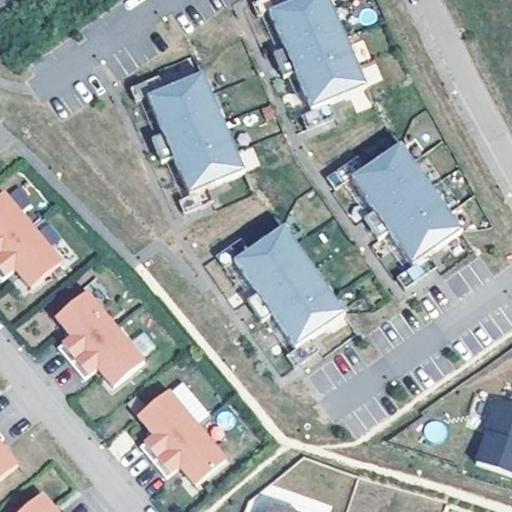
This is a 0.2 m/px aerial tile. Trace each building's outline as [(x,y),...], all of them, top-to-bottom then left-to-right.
[(268,0),(247,9),(253,23),(271,15),(289,7),(285,0),(268,0)] [(305,0),(289,7),(271,15),(287,52),(275,57),(285,80),(297,75),(313,113),(332,105),(369,89),(330,0),(305,0)] [(168,92),(150,100),(166,137),(155,141),(164,164),(176,159),(192,198),(248,174),(206,76),(168,92)] [(132,91),(138,105),(150,100),(168,92),(162,78),(132,91)] [(313,113),(295,121),(301,135),(338,119),(332,105),(313,113)] [(369,170),(352,182),(376,215),(365,222),(380,242),(390,235),(414,269),(430,258),(464,234),(402,147),(369,170)] [(328,181),(336,193),(352,182),(369,170),(360,158),(328,181)] [(186,217),(216,204),(210,190),(180,203),(186,217)] [(0,258),(34,231),(5,196),(0,199),(0,258)] [(253,252),(237,263),(260,296),(250,303),(264,323),(274,316),(298,351),(348,316),(286,228),(253,252)] [(34,231),(0,258),(0,280),(3,283),(16,272),(32,291),(63,266),(34,231)] [(217,258),(226,271),(237,263),(253,252),(244,239),(217,258)] [(414,269),(398,281),(406,292),(439,270),(430,258),(414,269)] [(73,339),(59,351),(72,366),(116,330),(87,295),(57,320),(73,339)] [(116,330),(72,366),(85,382),(99,371),(115,390),(145,364),(116,330)] [(298,351),(288,358),(297,370),(323,352),(314,340),(298,351)] [(155,438),(142,450),(155,465),(199,428),(170,394),(139,419),(155,438)] [(478,465),(511,476),(511,405),(497,400),(486,433),(488,434),(478,465)] [(429,420),(422,437),(441,444),(447,427),(429,420)] [(199,428),(155,465),(168,481),(182,470),(198,489),(228,463),(199,428)] [(0,435),(0,486),(20,470),(1,447),(6,442),(0,435)] [(266,511),(270,500),(255,496),(250,511),(266,511)] [(55,511),(44,499),(28,511),(55,511)]
